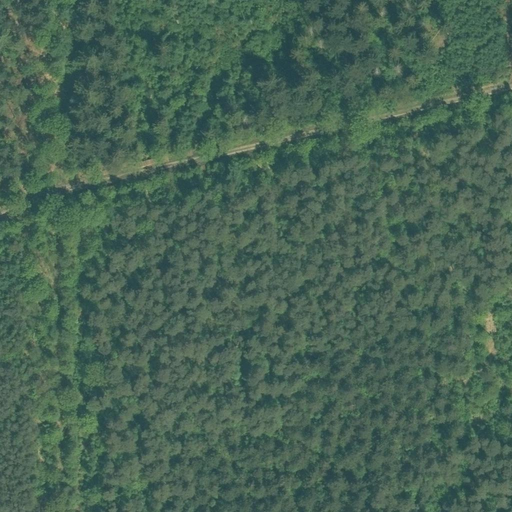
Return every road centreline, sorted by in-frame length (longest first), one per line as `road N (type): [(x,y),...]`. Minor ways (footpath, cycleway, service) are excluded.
road 1 (track): [(0,217),(102,180),(511,86)]
road 2 (track): [(77,0),(64,190),(67,511)]
